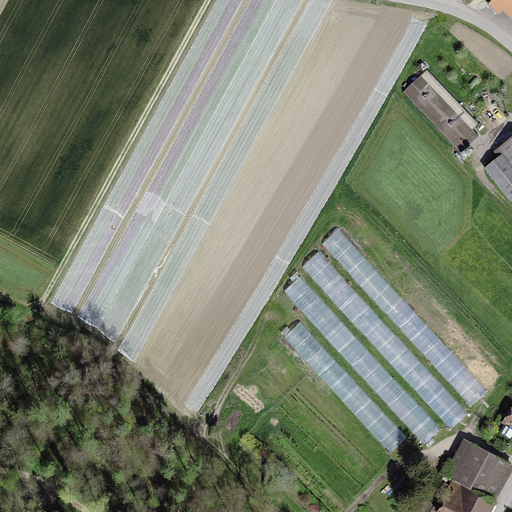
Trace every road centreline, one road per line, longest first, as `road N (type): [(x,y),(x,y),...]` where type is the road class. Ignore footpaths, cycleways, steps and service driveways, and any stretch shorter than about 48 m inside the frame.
road 1 (track): [(209,0),(34,305)]
road 2 (track): [(258,511),(34,305),(0,289)]
